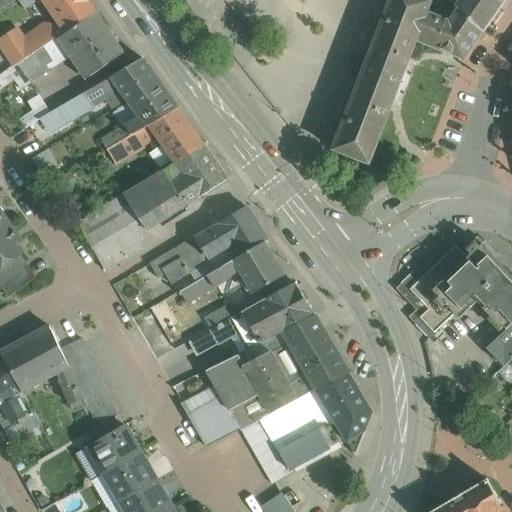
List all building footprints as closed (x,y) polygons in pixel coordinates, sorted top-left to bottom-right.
[(0,0),(0,10),(16,0),(0,0)] [(58,39),(97,13),(87,0),(42,0),(60,25),(57,27),(45,24),(32,34),(41,48),(42,49),(44,48),(58,39)] [(464,60),(483,31),(458,8),(450,20),(427,12),(431,0),(390,0),(370,55),(369,55),(369,56),(365,55),(355,59),(352,68),(356,77),(360,79),(359,79),(360,80),(333,149),(370,163),(379,141),(378,141),(417,40),(464,60)] [(449,0),(458,8),(483,31),(505,0),(449,0)] [(231,3),(206,21),(226,46),(250,28),(231,3)] [(97,13),(58,39),(79,70),(83,67),(90,76),(125,53),(115,38),(114,38),(97,13)] [(18,28),(0,40),(0,45),(14,66),(19,63),(34,53),(25,39),(18,28)] [(32,34),(25,39),(34,53),(41,48),(32,34)] [(34,53),(19,63),(25,73),(31,82),(49,71),(46,65),(52,61),(44,48),(42,49),(41,48),(34,53)] [(143,59),(84,93),(94,106),(109,98),(114,106),(126,99),(128,102),(161,83),(143,59)] [(14,66),(8,70),(15,80),(25,73),(19,63),(14,66)] [(161,83),(128,102),(129,103),(140,117),(126,126),(131,135),(148,125),(178,107),(161,83)] [(84,93),(39,120),(43,126),(48,134),(94,106),(84,93)] [(140,117),(129,103),(114,113),(123,127),(126,126),(140,117)] [(205,145),(178,107),(148,125),(156,136),(175,163),(205,145)] [(39,120),(25,128),(29,135),(43,126),(39,120)] [(114,160),(156,136),(148,125),(131,135),(107,148),(114,160)] [(131,135),(126,126),(123,127),(102,140),(107,148),(131,135)] [(149,231),(206,195),(229,179),(205,145),(175,163),(124,194),(149,231)] [(140,246),(149,231),(124,194),(78,221),(106,271),(142,250),(140,246)] [(247,207),(219,224),(240,256),(264,242),(268,239),(247,207)] [(8,221),(0,226),(0,267),(18,256),(21,253),(10,238),(16,233),(8,221)] [(240,256),(219,224),(150,264),(158,279),(166,274),(171,283),(212,260),(217,270),(240,256)] [(217,270),(208,275),(215,287),(227,280),(239,270),(253,293),(285,275),(264,242),(217,270)] [(511,275),(481,243),(467,257),(456,245),(410,289),(428,309),(420,317),(434,332),(433,332),(435,333),(455,314),(460,319),(481,299),(486,304),(482,307),(505,332),(511,325),(511,275)] [(18,256),(0,267),(0,271),(4,276),(0,279),(0,284),(9,297),(34,279),(18,256)] [(208,275),(180,291),(188,303),(215,287),(208,275)] [(237,314),(235,316),(241,327),(271,310),(284,331),(314,315),(295,283),(237,314)] [(231,303),(205,317),(211,329),(235,316),(237,314),(231,303)] [(271,310),(241,327),(235,316),(211,329),(218,343),(240,331),(249,349),(284,331),(271,310)] [(249,349),(207,370),(215,385),(182,403),(207,446),(240,429),(241,429),(263,417),(272,413),(292,402),(317,389),(348,373),(314,315),(284,331),(249,349)] [(511,325),(505,332),(488,348),(491,351),(505,366),(511,358),(511,325)] [(84,398),(61,348),(50,326),(1,353),(22,391),(59,371),(62,378),(60,379),(71,405),(84,398)] [(84,398),(92,414),(113,403),(82,338),(61,348),(84,398)] [(491,351),(481,360),(495,375),(505,366),(491,351)] [(22,391),(1,353),(0,353),(0,403),(1,403),(12,423),(17,420),(25,415),(14,395),(22,391)] [(372,413),(348,373),(317,389),(336,421),(355,453),(356,454),(372,413)] [(317,389),(292,402),(272,413),(263,417),(281,451),(320,429),(330,448),(336,445),(326,427),(336,421),(317,389)] [(113,403),(92,414),(97,426),(115,416),(118,414),(113,403)] [(25,415),(17,420),(22,429),(30,425),(25,415)] [(97,426),(92,429),(98,440),(121,427),(115,416),(97,426)] [(261,420),(242,431),(247,440),(266,429),(261,420)] [(98,440),(89,445),(105,473),(140,452),(124,425),(121,427),(98,440)] [(266,429),(247,440),(252,449),(271,438),(266,429)] [(281,451),(280,451),(290,470),(330,448),(320,429),(281,451)] [(271,438),(252,449),(257,457),(276,447),(271,438)] [(276,447),(257,457),(262,466),(281,456),(276,447)] [(105,473),(104,473),(120,501),(156,480),(140,452),(105,473)] [(281,456),(262,466),(267,475),(286,464),(281,456)] [(286,464),(267,475),(272,484),(291,473),(286,464)] [(508,511),(505,505),(503,506),(488,481),(489,481),(487,479),(485,480),(430,511),(431,511),(430,511),(508,511)] [(156,480),(120,501),(126,511),(165,511),(172,508),(156,480)] [(293,511),(281,493),(262,506),(266,511),(293,511)]
